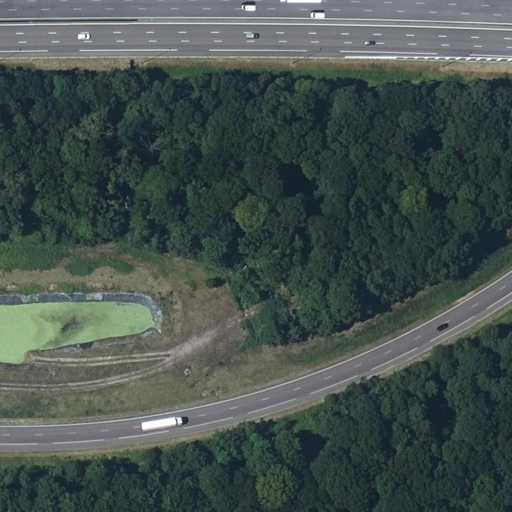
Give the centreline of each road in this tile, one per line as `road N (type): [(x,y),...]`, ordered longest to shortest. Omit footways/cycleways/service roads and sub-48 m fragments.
road 1 (motorway): [(0,438),(101,435),(228,415),(352,372),(511,279)]
road 2 (motorway): [(511,13),(0,6)]
road 3 (motorway): [(0,41),(511,47)]
road 4 (track): [(0,388),(80,390),(164,367),(205,335)]
